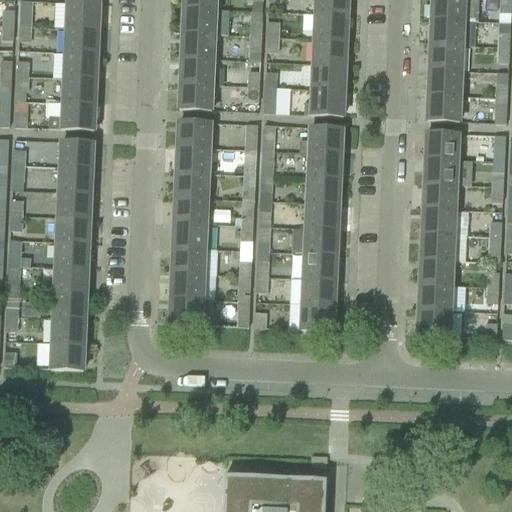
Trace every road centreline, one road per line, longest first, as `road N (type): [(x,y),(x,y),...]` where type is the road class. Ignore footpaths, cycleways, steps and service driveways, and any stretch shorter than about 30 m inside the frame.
road 1 (residential): [(392,376),(166,365),(147,355),(139,336),(153,0)]
road 2 (residential): [(392,376),(401,0)]
road 3 (residential): [(392,376),(511,382)]
